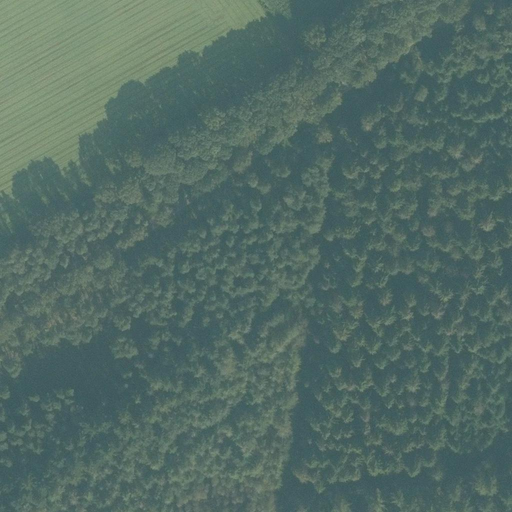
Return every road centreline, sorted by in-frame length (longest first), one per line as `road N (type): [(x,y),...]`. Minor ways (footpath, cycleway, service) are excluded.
road 1 (unclassified): [(0,337),(468,0)]
road 2 (track): [(88,511),(511,450)]
